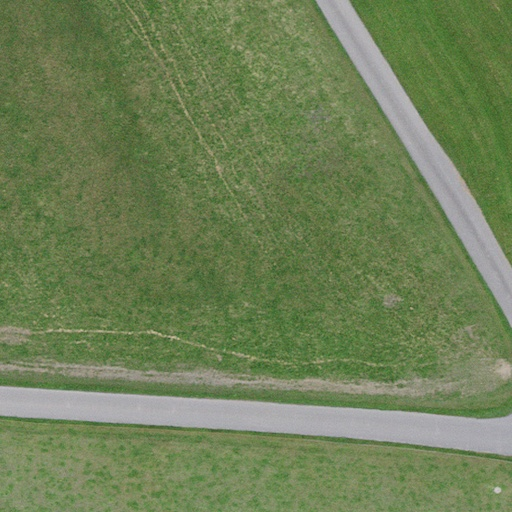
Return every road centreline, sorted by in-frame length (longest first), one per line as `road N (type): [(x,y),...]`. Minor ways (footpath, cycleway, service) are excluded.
road 1 (track): [(511,439),(0,402)]
road 2 (track): [(345,0),(433,139),(511,303)]
